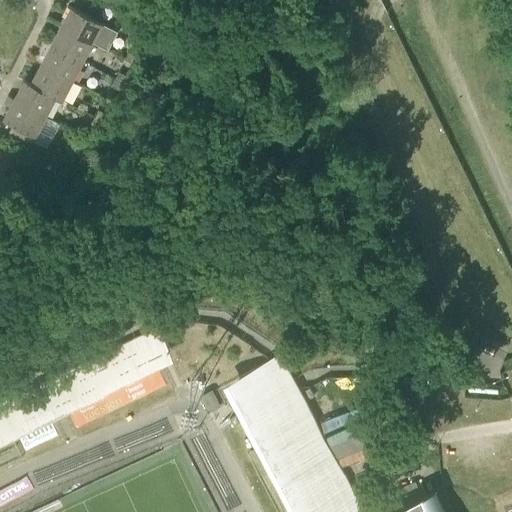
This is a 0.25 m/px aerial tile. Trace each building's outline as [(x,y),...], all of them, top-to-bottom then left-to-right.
[(93,43),(103,21),(72,6),(61,27),(93,43)] [(51,45),(83,62),(93,43),(61,27),(51,45)] [(95,68),(83,62),(51,45),(41,64),(73,81),(74,79),(86,86),(95,68)] [(141,58),(129,52),(126,59),(137,65),(141,58)] [(64,100),(73,81),(41,64),(32,82),(31,83),(57,96),(57,97),(64,100)] [(119,72),(116,78),(127,84),(130,77),(119,72)] [(123,91),(127,84),(116,78),(112,86),(123,91)] [(26,79),(15,98),(15,99),(47,116),(57,97),(57,96),(31,83),(32,82),(26,79)] [(9,134),(31,145),(47,116),(15,99),(15,98),(9,95),(5,103),(11,106),(5,118),(14,123),(9,134)] [(107,123),(109,119),(111,116),(99,110),(96,117),(107,123),(107,122),(107,123)] [(98,140),(107,123),(96,117),(86,134),(98,140)] [(122,321),(126,328),(126,329),(134,325),(130,317),(122,321)] [(163,325),(0,402),(0,437),(176,354),(163,325)] [(442,511),(432,491),(385,511),(357,511),(278,355),(229,378),(300,511),(442,511)] [(0,489),(0,511),(244,511),(192,399),(0,489)]
